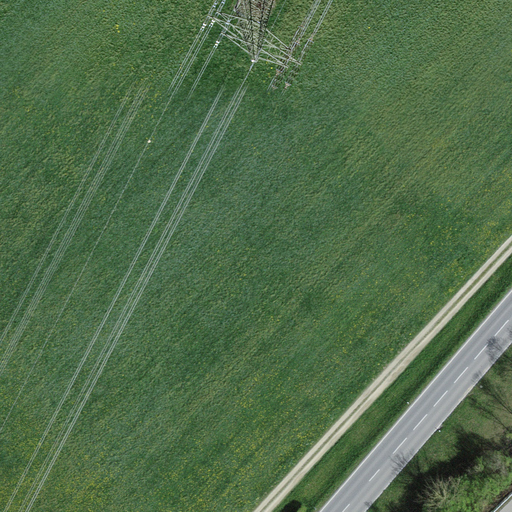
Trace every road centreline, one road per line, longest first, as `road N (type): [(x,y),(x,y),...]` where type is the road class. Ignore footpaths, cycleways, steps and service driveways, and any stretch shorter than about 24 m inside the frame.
road 1 (track): [(262,511),(511,243)]
road 2 (tertiary): [(343,511),(511,317)]
